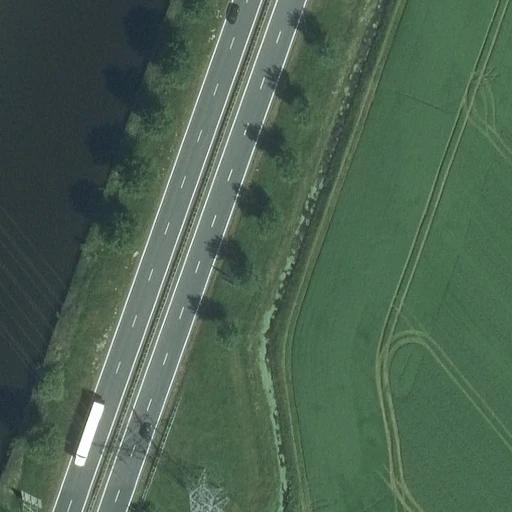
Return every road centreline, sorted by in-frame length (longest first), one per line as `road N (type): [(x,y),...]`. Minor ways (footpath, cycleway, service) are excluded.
road 1 (trunk): [(248,0),(68,511)]
road 2 (trunk): [(113,511),(293,0)]
